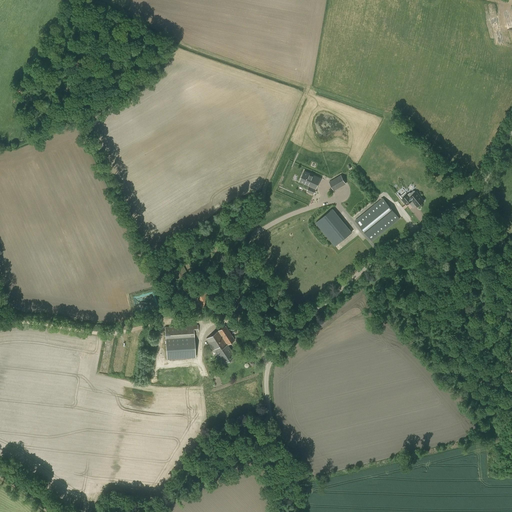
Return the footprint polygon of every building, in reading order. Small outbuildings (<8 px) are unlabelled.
[(307,191),(313,194),(321,178),(304,171),(299,182),(309,186),(307,191)] [(329,182),(334,190),(346,183),(341,175),(329,182)] [(406,205),(412,200),(417,207),(424,201),(416,192),(415,191),(414,190),(411,193),(411,194),(412,195),(410,197),(407,194),(401,199),(406,205)] [(383,198),(355,221),(372,241),(400,219),(383,198)] [(315,223),(335,247),(352,232),(333,209),(315,223)] [(182,291),(179,293),(184,303),(191,300),(188,293),(195,289),(183,265),(171,270),(182,291)] [(195,296),(201,308),(213,302),(207,290),(195,296)] [(165,327),(167,358),(195,357),(194,332),(198,332),(198,325),(165,327)] [(226,326),(206,339),(214,350),(213,350),(223,363),(235,356),(227,344),(235,340),(226,326)] [(273,346),(267,339),(261,344),(267,351),(273,346)] [(156,369),(157,384),(195,382),(194,367),(156,369)]
